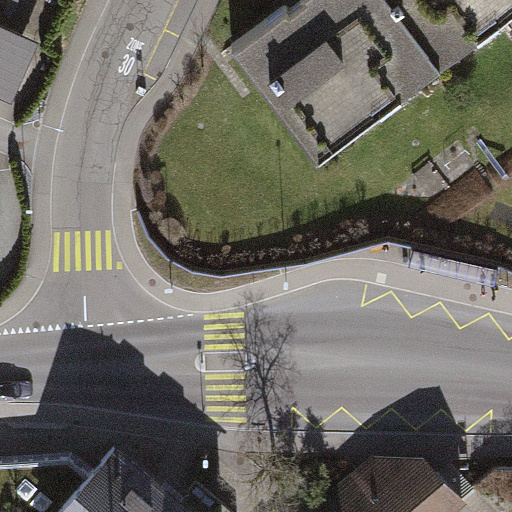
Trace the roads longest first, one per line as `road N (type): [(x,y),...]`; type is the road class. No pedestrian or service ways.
road 1 (secondary): [(511,372),(347,361),(89,364)]
road 2 (residential): [(89,364),(85,156),(146,0)]
